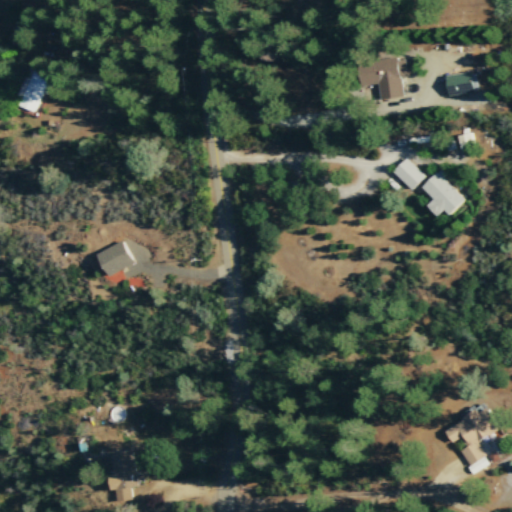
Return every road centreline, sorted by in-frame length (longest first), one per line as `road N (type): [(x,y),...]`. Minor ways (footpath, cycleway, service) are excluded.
road 1 (tertiary): [(226,511),(241,356),(214,162),(203,0)]
road 2 (residential): [(227,501),(368,491),(430,496),(484,511)]
